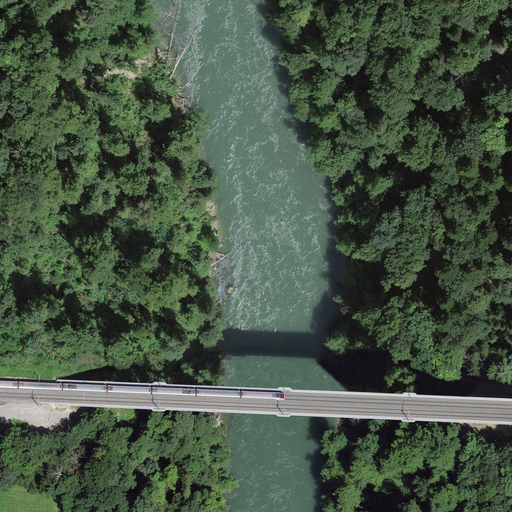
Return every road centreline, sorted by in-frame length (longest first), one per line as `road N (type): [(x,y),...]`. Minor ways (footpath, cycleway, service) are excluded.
road 1 (track): [(451,511),(465,363),(499,244),(505,150),(495,64),(475,0)]
road 2 (track): [(0,74),(12,136),(0,199)]
